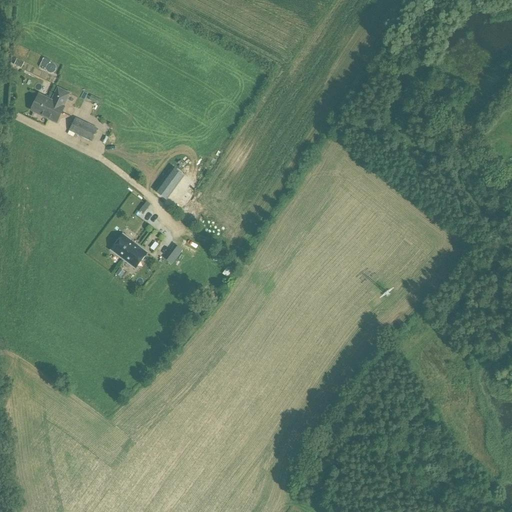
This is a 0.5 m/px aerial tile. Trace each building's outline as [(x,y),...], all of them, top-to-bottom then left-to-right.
[(46,96),(49,90),(36,84),(34,90),(46,96)] [(39,95),(32,108),(39,112),(38,113),(57,122),(64,107),(63,107),(69,94),(58,88),(52,101),(39,95)] [(76,119),(70,132),(92,142),(98,129),(76,119)] [(174,169),(156,194),(167,202),(185,177),(174,169)] [(149,254),(158,260),(171,240),(162,234),(149,254)] [(123,235),(111,250),(135,268),(147,253),(123,235)] [(191,255),(195,245),(182,241),(178,251),(191,255)] [(172,265),(177,257),(171,252),(169,255),(165,260),(172,265)] [(218,272),(222,277),(232,268),(228,263),(218,272)] [(116,273),(121,277),(124,272),(119,268),(116,273)]
